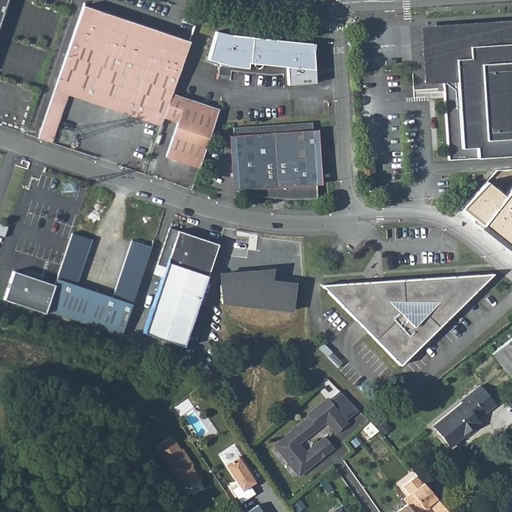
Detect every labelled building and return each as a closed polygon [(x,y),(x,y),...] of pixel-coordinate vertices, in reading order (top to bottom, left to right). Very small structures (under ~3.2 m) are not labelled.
[(170,93),(188,41),(81,5),(53,89),(66,93),(160,125),(162,117),(170,93)] [(511,23),(421,29),(422,44),(454,41),(453,34),(511,29),(511,23)] [(422,44),(425,85),(444,84),(450,163),(511,158),(511,29),(453,34),(454,41),(422,44)] [(313,69),(312,43),(223,34),(223,33),(214,30),(206,58),(218,62),(218,65),(245,67),(245,62),(250,62),(250,64),(251,65),(252,66),(254,67),(256,67),(257,66),(258,65),(259,63),(284,66),(285,84),(309,82),(308,69),(313,69)] [(66,93),(53,89),(37,138),(49,142),(66,93)] [(170,93),(162,117),(177,122),(165,156),(196,167),(216,109),(170,93)] [(315,200),(310,123),(268,126),(232,128),(235,192),(245,194),(261,196),(279,199),(298,200),(315,200)] [(361,162),(362,177),(374,176),(373,162),(361,162)] [(485,178),(458,212),(511,256),(511,183),(504,193),(485,178)] [(184,344),(218,241),(178,227),(178,226),(170,223),(157,261),(165,264),(143,330),(184,344)] [(90,240),(71,233),(53,285),(44,311),(120,336),(152,241),(133,234),(111,298),(75,285),(90,240)] [(242,277),(224,275),(221,302),(268,307),(268,308),(291,310),(294,284),(271,281),(272,271),(262,269),(262,274),(243,272),(242,277)] [(53,285),(12,271),(2,299),(43,313),(44,311),(53,285)] [(327,280),(356,283),(357,274),(327,272),(327,280)] [(338,285),(330,292),(401,367),(486,282),(481,276),(338,285)] [(511,338),(493,353),(511,377),(511,338)] [(460,401),(462,403),(433,426),(451,448),(481,424),(478,420),(496,406),(480,386),(460,401)] [(360,410),(341,390),(329,399),(329,398),(310,413),(312,416),(279,441),(285,449),(284,449),(295,464),(296,463),(302,471),(322,456),(320,454),(331,446),(325,437),(306,452),(298,442),(327,420),(335,431),(346,422),(346,421),(360,410)] [(173,434),(155,446),(179,484),(184,481),(188,487),(202,478),(173,434)] [(285,449),(279,441),(276,443),(300,473),(302,471),(296,463),(295,464),(284,449),(285,449)] [(320,454),(322,456),(333,448),(331,446),(320,454)] [(243,488),(256,480),(239,454),(226,463),(243,488)] [(447,511),(420,478),(405,488),(411,497),(405,501),(407,503),(413,511),(429,511),(433,510),(434,511),(447,511)] [(263,511),(258,502),(242,511),(263,511)] [(413,511),(407,503),(394,511),(413,511)]
